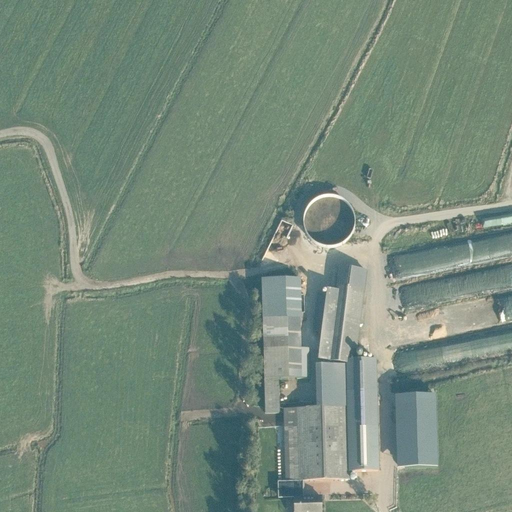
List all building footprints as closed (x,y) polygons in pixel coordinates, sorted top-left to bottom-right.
[(305,218),(306,226),(308,233),(312,239),(317,243),(324,246),(331,247),(338,246),(345,243),(350,238),(354,232),(356,225),(356,217),(354,211),(350,205),(344,200),(337,197),(330,196),(323,197),(316,201),(311,205),(307,211),(305,218)] [(264,349),(265,381),(267,415),(279,415),(278,380),(308,379),(307,348),(303,348),(300,279),(261,281),(264,349)] [(359,289),(348,288),(339,286),(338,291),(327,290),(326,295),(317,294),(312,333),(321,334),(318,359),(329,360),(329,362),(339,363),(351,365),(353,352),(357,352),(364,290),(359,289)] [(348,479),(348,472),(381,471),(377,364),(316,366),(318,408),(283,409),(286,482),(279,482),(279,499),(295,499),(295,511),(322,511),(322,497),(304,498),(303,481),(348,479)] [(437,395),(395,397),(398,468),(440,467),(437,395)]
